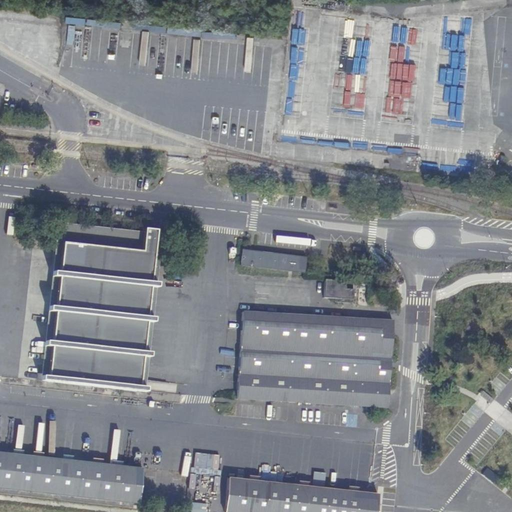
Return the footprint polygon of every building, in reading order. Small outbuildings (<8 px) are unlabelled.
[(353,4),(324,0),(323,0),(323,13),(352,17),(353,11),(353,4)] [(66,234),(48,390),(140,401),(160,239),(147,237),(146,244),(66,234)] [(305,258),(243,250),(241,267),(303,274),(305,258)] [(324,280),(323,298),(352,299),(353,281),(324,280)] [(394,324),(244,317),(240,403),(389,410),(394,324)] [(200,472),(217,472),(217,454),(193,454),(194,473),(200,473),(200,472)] [(136,506),(140,472),(0,456),(0,490),(31,494),(136,506)] [(374,511),(376,498),(226,480),(222,511),(374,511)]
